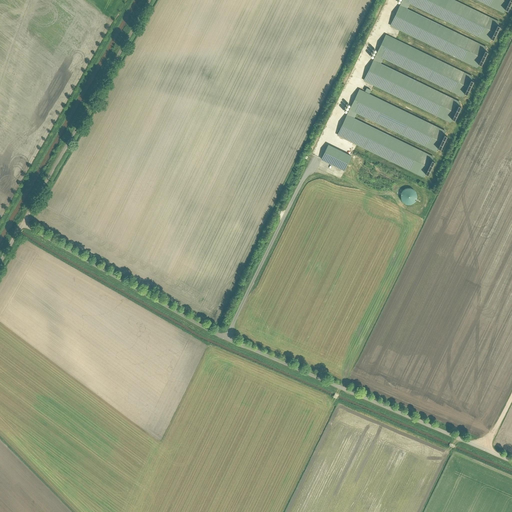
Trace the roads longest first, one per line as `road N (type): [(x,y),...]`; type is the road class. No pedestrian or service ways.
road 1 (unclassified): [(227,338),(511,460)]
road 2 (unclassified): [(18,221),(147,0)]
road 3 (unclassified): [(18,221),(227,338)]
road 4 (unclassified): [(227,338),(316,157)]
